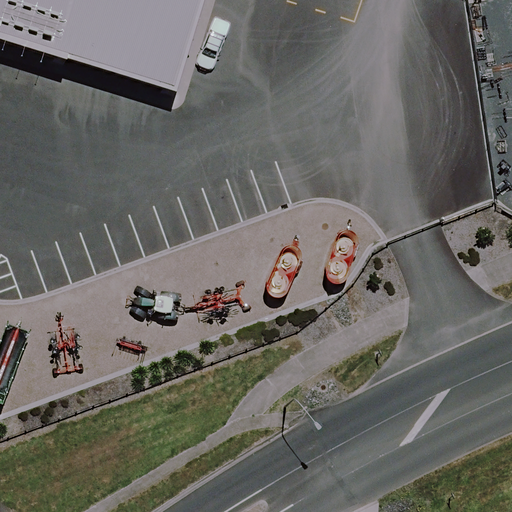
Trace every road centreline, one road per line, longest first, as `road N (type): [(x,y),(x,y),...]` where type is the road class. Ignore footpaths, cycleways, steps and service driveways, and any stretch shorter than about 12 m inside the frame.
road 1 (unclassified): [(511,376),(315,473)]
road 2 (unclassified): [(194,511),(248,478),(315,473)]
